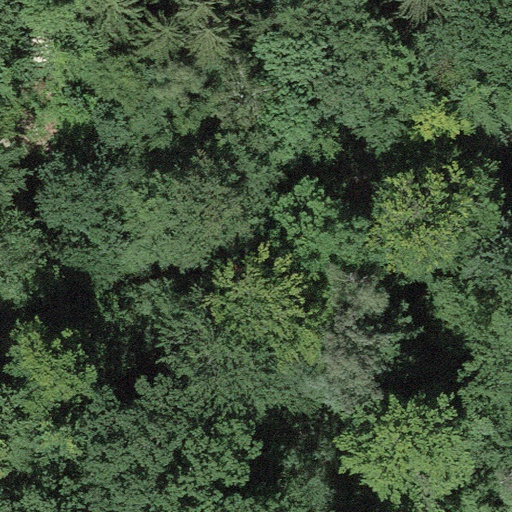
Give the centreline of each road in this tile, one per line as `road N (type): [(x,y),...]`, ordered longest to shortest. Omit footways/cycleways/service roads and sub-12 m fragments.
road 1 (track): [(0,15),(120,108),(301,198)]
road 2 (track): [(0,326),(301,198)]
road 3 (track): [(301,198),(511,119)]
